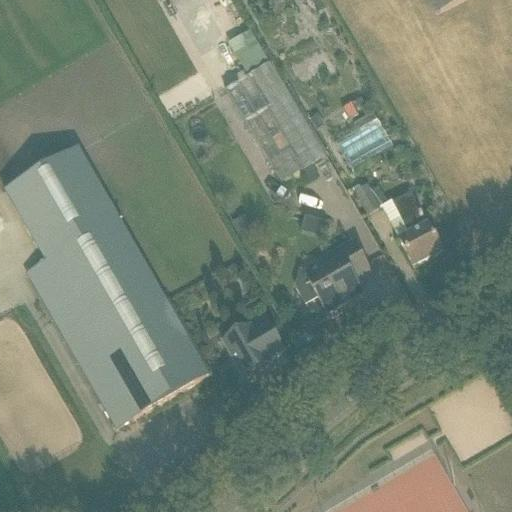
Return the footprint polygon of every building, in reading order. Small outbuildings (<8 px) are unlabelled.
[(470,0),(434,0),(441,15),(470,1),(470,0)] [(225,93),(278,188),(325,162),(272,67),(225,93)] [(360,100),(341,113),(349,125),(359,119),(357,116),(366,110),(360,100)] [(379,107),(375,110),(378,116),(383,114),(379,107)] [(352,172),(391,148),(375,122),(336,146),(352,172)] [(193,134),(183,140),(198,165),(208,159),(193,134)] [(79,152),(5,196),(45,266),(27,276),(118,433),(209,381),(104,197),(79,152)] [(354,196),(367,220),(381,213),(368,189),(354,196)] [(412,198),(394,207),(410,239),(400,244),(414,271),(443,255),(430,229),(428,229),(412,198)] [(371,277),(354,247),(330,261),(336,271),(322,279),(300,273),(296,290),(306,308),(318,302),(327,318),(362,298),(355,286),(371,277)] [(224,347),(245,383),(272,368),(270,364),(284,356),(269,330),(255,338),(251,331),(224,347)]
